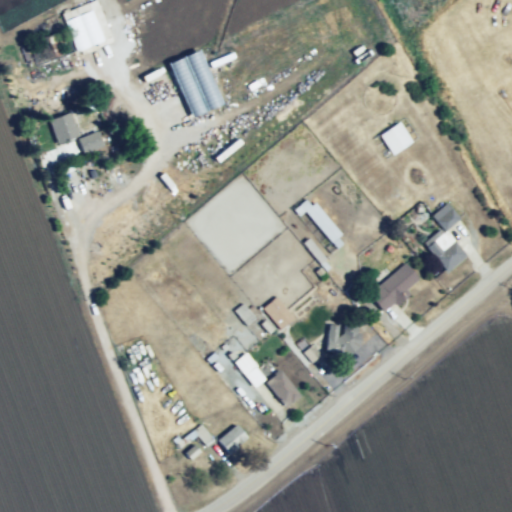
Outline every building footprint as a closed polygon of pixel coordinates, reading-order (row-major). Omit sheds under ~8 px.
[(101,40),(89,10),(62,21),(75,51),(101,40)] [(39,70),(31,50),(61,38),(69,58),(39,70)] [(48,125),(69,117),(77,137),(56,145),(48,125)] [(390,156),(377,135),(398,122),(411,143),(390,156)] [(85,153),(79,138),(97,131),(103,146),(85,153)] [(296,206),(306,196),(346,236),(336,246),(296,206)] [(445,200),(433,215),(447,233),(459,218),(445,200)] [(426,248),(439,232),(445,241),(450,235),(461,250),(443,271),(426,248)] [(301,241),(307,235),(333,262),(327,268),(301,241)] [(403,259),(369,294),(384,318),(402,300),(399,296),(416,279),(403,259)] [(272,298),(293,319),(283,329),(262,307),(272,298)] [(233,312),(242,302),(256,316),(247,326),(233,312)] [(327,320),(353,321),(351,353),(325,352),(327,320)] [(259,325),(262,322),(271,331),(268,334),(259,325)] [(309,345),(317,358),(305,366),(297,353),(309,345)] [(234,361),(242,353),(265,376),(257,385),(234,361)] [(267,382),(278,371),(300,394),(289,405),(267,382)] [(176,444),(200,422),(211,441),(205,447),(197,434),(179,450),(176,444)] [(216,440),(234,423),(247,436),(230,453),(216,440)] [(191,460),(185,454),(194,445),(200,451),(191,460)]
